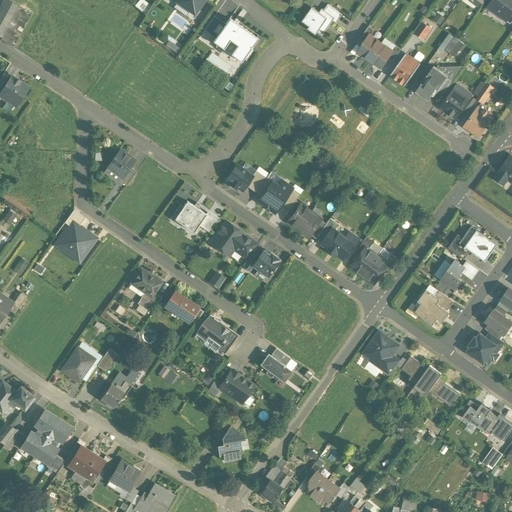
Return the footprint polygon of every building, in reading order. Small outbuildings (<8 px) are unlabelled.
[(8,0),(2,0),(0,5),(0,36),(1,38),(17,9),(18,5),(8,0)] [(202,0),(177,0),(177,1),(193,13),(202,0)] [(511,0),(492,0),(488,6),(507,19),(511,11),(511,0)] [(329,4),(326,10),(336,17),(334,19),(338,22),(343,14),(329,4)] [(322,11),(314,5),(304,21),(311,26),(309,28),(318,35),(320,32),(323,34),(334,19),(336,17),(326,10),(324,8),(322,11)] [(17,9),(1,38),(1,39),(12,47),(29,16),(17,9)] [(225,23),(213,15),(203,30),(214,38),(225,23)] [(257,38),(229,18),(225,23),(214,38),(212,41),(223,49),(229,39),(237,45),(230,54),(240,61),(243,58),(250,48),(257,38)] [(434,28),(422,20),(414,31),(425,40),(434,28)] [(370,25),(361,37),(366,41),(371,33),(372,34),(375,29),(370,25)] [(371,33),(366,41),(358,51),(370,59),(382,41),(372,34),(371,33)] [(465,43),(455,36),(446,49),(456,56),(465,43)] [(382,41),(370,59),(381,67),(389,57),(388,57),(394,49),(393,49),(382,41)] [(394,49),(388,57),(389,57),(394,60),(402,48),(397,44),(393,49),(394,49)] [(250,48),(243,58),(245,60),(252,49),(250,48)] [(421,63),(406,53),(391,74),(406,84),(421,63)] [(232,69),(212,54),(208,60),(228,75),(232,69)] [(449,75),(435,65),(428,75),(432,78),(426,85),(423,82),(417,89),(424,93),(422,95),(429,100),(436,90),(438,91),(448,76),(449,75)] [(3,73),(0,78),(0,92),(10,78),(3,73)] [(28,87),(11,76),(10,78),(0,92),(0,94),(16,105),(28,87)] [(448,76),(438,91),(443,94),(453,80),(448,76)] [(488,82),(478,97),(484,102),(495,87),(488,82)] [(455,87),(442,106),(456,117),(461,110),(470,98),(469,97),(455,87)] [(470,98),(461,110),(466,113),(477,99),(471,95),(469,97),(470,98)] [(478,107),(466,124),(480,135),(493,117),(488,114),(487,109),(483,110),(478,107)] [(134,159),(120,149),(107,166),(121,176),(122,176),(129,166),(134,159)] [(511,154),(499,171),(511,180),(511,154)] [(236,186),(241,189),(245,184),(251,175),(236,164),(226,179),(231,182),(230,184),(235,188),(236,186)] [(129,166),(122,176),(121,176),(119,180),(125,185),(136,170),(129,166)] [(251,175),(245,184),(255,192),(265,177),(255,170),(251,175)] [(265,177),(255,192),(261,196),(271,181),(265,177)] [(278,186),(271,181),(261,196),(257,200),(274,212),(281,202),(291,187),(281,181),(278,186)] [(299,193),(291,187),(281,202),(289,208),(295,199),(299,193)] [(379,196),(373,192),(368,199),(374,203),(379,196)] [(289,208),(284,214),(289,217),(300,203),(295,199),(289,208)] [(198,224),(205,213),(186,200),(183,205),(179,203),(173,211),(177,214),(173,219),(193,232),(198,224)] [(289,217),(287,220),(299,228),(312,210),(300,202),(300,203),(289,217)] [(84,217),(73,209),(64,222),(69,225),(72,221),(78,225),(84,217)] [(312,210),(299,228),(310,237),(312,234),(322,219),(323,218),(312,210)] [(205,213),(198,224),(209,231),(217,218),(207,211),(205,213)] [(327,222),(321,231),(327,236),(334,227),(336,228),(340,223),(331,217),(327,222)] [(322,219),(312,234),(317,237),(321,231),(327,222),(322,219)] [(224,220),(209,241),(228,255),(233,248),(240,253),(250,238),(224,220)] [(69,225),(55,244),(79,261),(96,238),(78,225),(72,221),(69,225)] [(472,224),(460,241),(466,245),(478,228),(472,224)] [(336,228),(334,227),(327,236),(323,243),(329,247),(328,249),(336,255),(337,253),(344,258),(355,242),(336,228)] [(498,243),(478,228),(466,245),(465,246),(466,247),(467,246),(471,249),(486,260),(498,243)] [(367,235),(357,249),(362,253),(367,246),(370,248),(375,240),(367,235)] [(250,238),(240,253),(246,258),(252,250),(257,243),(250,238)] [(466,245),(460,241),(454,250),(465,258),(471,249),(467,246),(466,247),(465,246),(466,245)] [(362,253),(353,266),(364,274),(379,254),(370,248),(367,246),(362,253)] [(246,258),(241,265),(248,270),(252,265),(252,264),(258,255),(252,250),(246,258)] [(268,254),(262,250),(258,255),(252,264),(252,265),(266,275),(269,271),(270,271),(271,270),(270,269),(278,258),(276,257),(277,256),(272,253),(270,252),(268,254)] [(400,258),(392,252),(387,260),(390,262),(385,269),(390,273),(400,258)] [(379,254),(364,274),(376,282),(385,269),(390,262),(387,260),(379,254)] [(14,269),(21,274),(29,262),(22,257),(14,269)] [(464,264),(455,258),(448,268),(457,275),(461,270),(463,271),(466,266),(464,264)] [(480,269),(467,259),(464,264),(466,266),(463,271),(473,279),(480,269)] [(162,281),(140,267),(129,282),(144,292),(140,298),(147,303),(151,297),(154,293),(162,281)] [(448,268),(441,278),(456,288),(463,279),(448,268)] [(225,278),(218,273),(211,283),(218,288),(225,278)] [(511,288),(510,287),(502,298),(511,305),(511,288)] [(455,300),(440,290),(434,298),(448,309),(455,300)] [(21,292),(13,303),(12,303),(10,307),(8,310),(8,311),(13,314),(26,296),(21,292)] [(185,301),(173,292),(166,303),(189,319),(194,310),(197,306),(191,301),(191,302),(186,299),(185,301)] [(154,293),(151,297),(147,303),(140,298),(136,302),(150,312),(160,297),(154,293)] [(12,303),(0,294),(0,322),(8,311),(8,310),(10,307),(12,303)] [(448,309),(434,298),(430,304),(423,300),(416,310),(434,323),(438,317),(443,321),(450,310),(448,309)] [(511,305),(502,298),(499,303),(508,310),(511,305)] [(508,310),(498,303),(495,308),(504,315),(508,310)] [(511,320),(504,315),(495,308),(487,320),(489,322),(504,332),(505,333),(506,332),(510,335),(511,332),(511,320)] [(237,334),(217,320),(213,316),(212,316),(209,314),(195,332),(204,339),(205,337),(213,339),(218,346),(216,347),(223,353),(237,334)] [(504,332),(489,322),(486,327),(491,331),(500,337),(504,332)] [(388,335),(380,329),(364,352),(371,356),(372,357),(375,353),(386,362),(387,362),(393,353),(401,343),(393,338),(392,339),(387,336),(388,335)] [(478,336),(476,335),(469,344),(471,345),(468,350),(485,362),(489,356),(497,344),(498,344),(487,336),(481,331),(478,336)] [(500,337),(491,331),(487,336),(498,344),(497,344),(501,346),(505,340),(500,337)] [(77,347),(62,369),(78,380),(80,377),(90,362),(93,358),(77,347)] [(109,347),(96,365),(104,370),(116,352),(109,347)] [(289,357),(275,347),(271,353),(285,363),(289,357)] [(285,363),(271,353),(269,354),(267,353),(259,364),(267,369),(265,372),(271,376),(274,371),(285,378),(291,370),(284,365),(285,363)] [(386,362),(375,353),(372,357),(371,356),(370,358),(382,368),(386,362)] [(393,353),(387,362),(386,362),(382,368),(390,373),(401,359),(393,353)] [(422,362),(412,354),(402,367),(412,374),(410,378),(416,383),(427,368),(421,363),(422,362)] [(403,356),(398,363),(403,366),(407,359),(403,356)] [(90,362),(80,377),(85,380),(95,366),(90,362)] [(443,372),(431,363),(427,368),(416,383),(414,385),(426,394),(430,389),(439,376),(443,372)] [(132,368),(123,380),(124,380),(130,385),(131,385),(139,373),(132,368)] [(239,373),(232,369),(231,370),(230,369),(218,386),(237,399),(243,391),(246,393),(252,384),(238,374),(239,373)] [(461,392),(439,376),(430,389),(451,405),(461,392)] [(110,383),(100,396),(105,400),(104,401),(106,402),(106,404),(109,406),(111,406),(112,407),(118,399),(119,400),(130,385),(124,380),(120,386),(115,383),(113,385),(110,383)] [(2,381),(0,383),(0,409),(2,411),(7,404),(13,408),(16,403),(10,398),(16,391),(2,381)] [(376,381),(371,387),(376,392),(382,387),(376,381)] [(16,391),(10,398),(16,403),(24,409),(34,396),(20,385),(16,391)] [(480,405),(471,399),(460,413),(463,415),(471,404),(477,409),(480,405)] [(480,405),(477,409),(471,404),(463,415),(470,420),(473,417),(480,422),(479,424),(486,429),(494,419),(487,414),(490,410),(492,408),(482,402),(480,405)] [(71,426),(44,409),(26,437),(21,446),(47,462),(48,463),(53,454),(71,426)] [(511,429),(511,420),(500,412),(498,415),(490,410),(487,414),(494,419),(486,429),(492,433),(493,431),(505,440),(511,429)] [(230,411),(220,425),(227,430),(230,426),(231,426),(238,416),(230,411)] [(6,423),(0,430),(0,439),(5,443),(7,440),(15,430),(6,423)] [(231,426),(230,426),(227,430),(222,437),(223,443),(218,444),(219,454),(222,453),(222,450),(238,448),(240,448),(238,439),(242,438),(242,435),(242,434),(231,426)] [(26,437),(15,430),(7,440),(20,448),(21,446),(26,437)] [(103,460),(80,446),(68,465),(75,470),(71,477),(80,483),(85,476),(91,480),(103,460)] [(240,457),(238,448),(222,450),(222,453),(223,459),(240,457)] [(63,461),(53,454),(48,463),(47,462),(46,465),(56,472),(63,461)] [(285,462),(279,457),(273,465),(279,469),(285,462)] [(138,471),(120,460),(110,478),(127,488),(128,489),(130,485),(138,471)] [(316,462),(308,473),(313,477),(318,470),(319,471),(322,466),(316,462)] [(273,465),(265,476),(269,480),(273,483),(282,471),(279,469),(273,465)] [(69,473),(62,469),(56,479),(62,483),(69,473)] [(466,472),(463,469),(457,477),(460,480),(466,472)] [(319,471),(318,470),(313,477),(307,484),(311,487),(308,492),(309,493),(309,492),(323,501),(322,503),(323,504),(327,498),(331,501),(336,493),(341,487),(340,487),(319,471)] [(282,471),(273,483),(269,480),(261,490),(260,490),(259,492),(259,493),(260,493),(261,492),(264,493),(262,496),(263,497),(269,501),(270,501),(270,500),(288,475),(282,471)] [(349,486),(344,482),(340,487),(341,487),(336,493),(341,497),(349,486)] [(154,483),(145,499),(141,496),(136,504),(135,505),(147,511),(162,511),(173,494),(154,483)] [(352,484),(343,496),(351,501),(356,494),(357,495),(360,490),(352,484)] [(81,496),(88,499),(94,489),(88,485),(81,496)] [(130,485),(128,489),(127,488),(122,497),(130,502),(130,501),(138,489),(130,485)] [(57,500),(45,492),(41,498),(54,506),(57,500)] [(351,501),(342,511),(358,511),(361,509),(356,505),(361,498),(357,495),(356,494),(351,501)] [(361,498),(356,505),(361,509),(362,508),(366,502),(363,500),(363,498),(361,498)] [(415,511),(418,501),(404,498),(402,508),(410,510),(409,511),(415,511)] [(130,502),(123,511),(131,511),(135,505),(136,504),(130,501),(130,502)] [(366,502),(362,508),(367,511),(370,508),(371,509),(373,505),(367,501),(366,502)]
